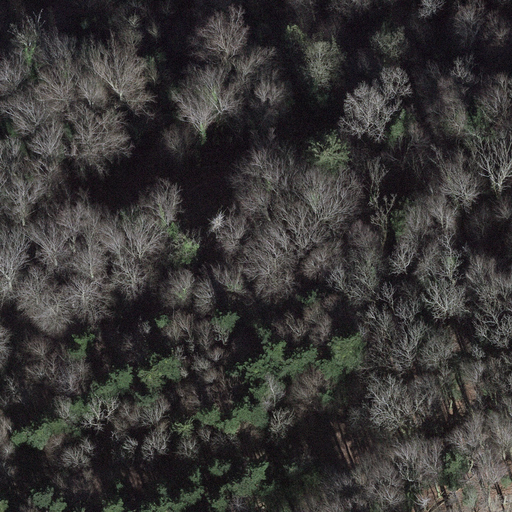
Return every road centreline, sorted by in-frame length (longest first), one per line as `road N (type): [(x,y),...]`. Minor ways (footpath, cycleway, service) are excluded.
road 1 (track): [(511,70),(0,263)]
road 2 (track): [(0,474),(143,479),(358,443),(374,455),(373,474),(315,511)]
